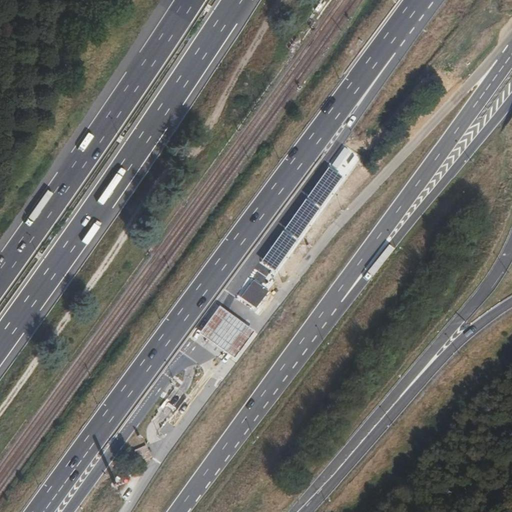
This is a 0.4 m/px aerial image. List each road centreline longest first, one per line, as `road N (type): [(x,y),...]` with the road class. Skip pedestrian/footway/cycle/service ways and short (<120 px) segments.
road 1 (motorway): [(34,511),(422,0)]
road 2 (motorway): [(0,346),(236,0)]
road 3 (secondary): [(511,55),(293,354)]
road 4 (motorway): [(190,0),(0,280)]
road 5 (tertiary): [(511,102),(339,313),(293,354)]
road 6 (tertiary): [(307,511),(465,329)]
road 7 (secondary): [(511,55),(496,56),(348,211)]
road 8 (secondary): [(293,354),(179,511)]
